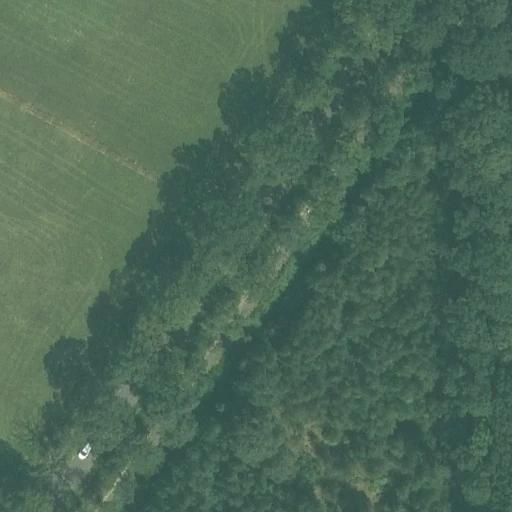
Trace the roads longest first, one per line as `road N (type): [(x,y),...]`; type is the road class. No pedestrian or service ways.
road 1 (tertiary): [(41,511),(408,0)]
road 2 (track): [(511,7),(495,21),(477,61),(480,165)]
